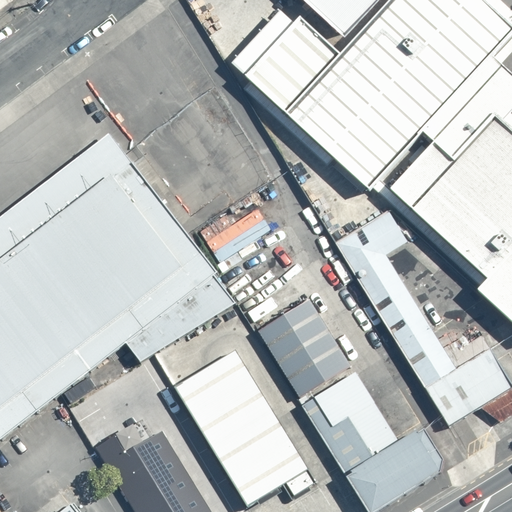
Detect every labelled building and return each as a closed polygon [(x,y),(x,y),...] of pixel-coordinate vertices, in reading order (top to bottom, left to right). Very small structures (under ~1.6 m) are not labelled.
[(354,186),(406,129),(475,51),(500,24),(472,0),(372,0),(328,50),(284,11),(228,74),(354,186)] [(295,0),(284,11),(328,50),(372,0),(295,0)] [(406,129),(420,142),(439,158),(478,114),(509,81),(475,51),(406,129)] [(511,144),(478,114),(439,158),(420,142),(378,189),(475,276),(464,288),(511,330),(511,144)] [(0,424),(202,273),(93,130),(0,200),(0,424)] [(441,362),(357,230),(326,250),(410,382),(441,362)] [(334,361),(290,292),(239,324),(283,393),(334,361)] [(441,362),(410,382),(433,418),(494,380),(471,343),(441,362)] [(294,464),(219,346),(160,383),(236,501),(294,464)] [(386,437),(339,363),(286,396),(358,510),(429,466),(403,426),(386,437)] [(199,511),(182,482),(150,476),(112,499),(119,511),(199,511)] [(63,511),(56,502),(42,511),(63,511)]
